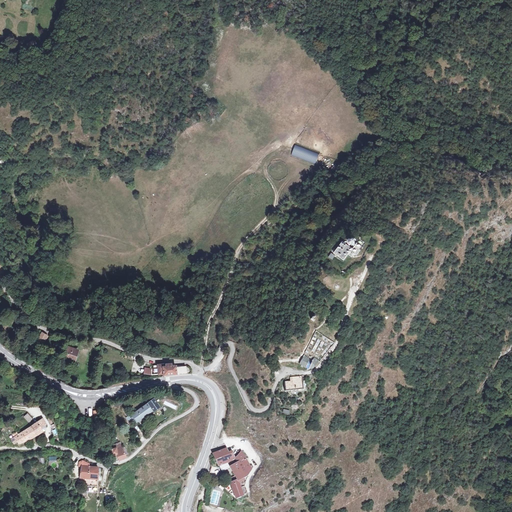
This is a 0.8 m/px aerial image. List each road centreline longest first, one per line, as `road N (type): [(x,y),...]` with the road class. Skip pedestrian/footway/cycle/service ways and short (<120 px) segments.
road 1 (residential): [(18,448),(61,448),(106,466),(127,460),(194,407),(193,395),(168,381)]
road 2 (residential): [(0,269),(8,292),(38,326),(183,361),(199,373)]
road 3 (track): [(265,174),(277,204),(239,250),(207,326),(199,373)]
road 4 (residential): [(199,373),(229,342),(230,366),(248,404),(261,411),(279,378),(307,372)]
road 5 (secondary): [(0,350),(76,395),(168,381)]
road 6 (secondary): [(197,381),(212,391),(216,408),(185,511)]
road 7 (track): [(307,372),(332,350),(372,251)]
